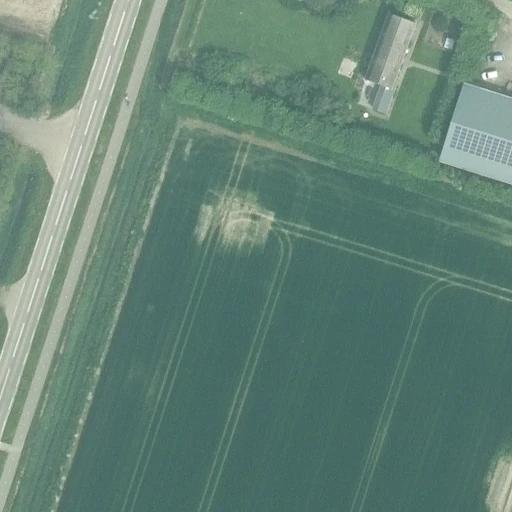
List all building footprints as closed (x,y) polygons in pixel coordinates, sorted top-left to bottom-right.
[(391,88),(414,24),(388,15),(365,79),(391,88)] [(446,38),(443,48),(451,50),(453,40),(446,38)] [(357,61),(360,47),(346,45),(344,59),(357,61)] [(477,48),(473,58),(479,60),(483,50),(477,48)] [(511,99),(466,85),(442,162),(511,184),(511,99)]
